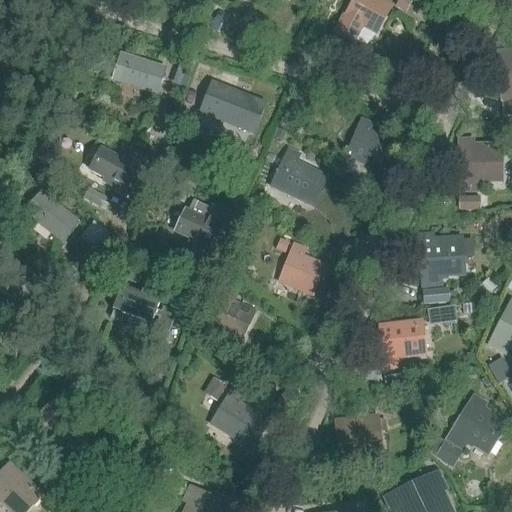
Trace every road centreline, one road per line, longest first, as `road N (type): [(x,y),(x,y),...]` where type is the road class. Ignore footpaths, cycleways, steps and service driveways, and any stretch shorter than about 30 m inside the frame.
road 1 (residential): [(275,511),(448,122)]
road 2 (residential): [(448,122),(59,0)]
road 3 (residential): [(72,341),(173,120)]
road 4 (residential): [(448,122),(502,0)]
